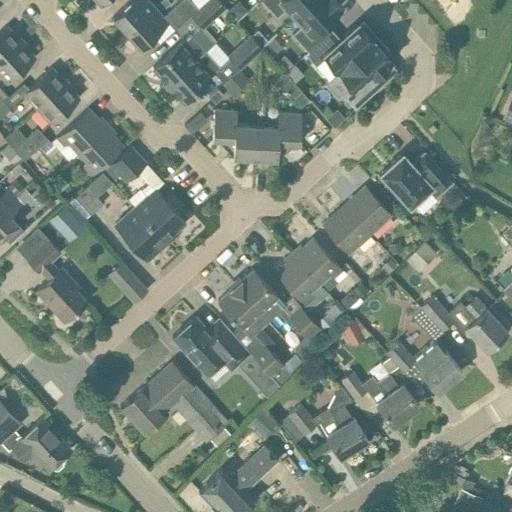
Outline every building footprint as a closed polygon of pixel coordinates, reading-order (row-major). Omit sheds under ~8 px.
[(130,0),(113,16),(127,31),(155,6),(149,0),(130,0)] [(180,0),(163,15),(155,6),(127,31),(141,47),(172,19),(179,26),(192,14),(198,8),(191,0),(180,0)] [(220,0),(207,0),(198,8),(192,14),(203,26),(226,5),(220,0)] [(262,0),(277,16),(287,6),(295,15),(311,0),(262,0)] [(311,0),(295,15),(303,23),(292,33),(308,50),(332,28),(324,19),(342,4),(339,1),(339,0),(311,0)] [(339,69),(377,35),(363,20),(360,24),(358,21),(340,37),(332,28),(308,50),(305,52),(316,65),(327,55),(339,69)] [(0,59),(21,40),(7,25),(0,30),(0,59)] [(258,28),(251,34),(262,46),(268,40),(258,28)] [(153,65),(168,82),(206,49),(191,32),(180,42),(180,41),(153,65)] [(262,46),(251,34),(228,54),(239,67),(262,46)] [(390,50),(377,35),(339,69),(352,84),(342,93),(355,108),(381,84),(373,75),(391,58),(387,53),(390,50)] [(36,56),(21,40),(0,59),(0,73),(8,82),(36,56)] [(221,66),(206,49),(168,82),(184,100),(211,76),(210,75),(221,66)] [(289,55),(272,73),(290,89),(306,72),(289,55)] [(38,107),(66,81),(52,66),(28,87),(23,81),(9,95),(8,94),(2,99),(13,111),(19,106),(15,102),(25,93),(38,107)] [(80,97),(66,81),(38,107),(52,122),(80,97)] [(78,151),(108,124),(101,115),(98,117),(89,107),(57,136),(65,145),(69,141),(78,151)] [(233,156),(255,157),(257,124),(236,123),(237,109),(214,108),(212,137),(234,139),(233,156)] [(278,125),(257,124),(255,157),(277,158),(278,141),(300,142),(301,112),(278,111),(278,125)] [(116,132),(108,124),(78,151),(87,161),(83,165),(92,174),(124,145),(114,134),(116,132)] [(14,148),(23,158),(25,160),(48,138),(37,127),(14,148)] [(148,194),(135,205),(167,241),(176,233),(174,230),(185,220),(156,187),(163,181),(131,144),(103,170),(112,180),(120,173),(127,180),(138,170),(149,182),(142,188),(148,194)] [(380,172),(410,204),(431,185),(438,192),(434,195),(435,196),(453,180),(424,149),(414,158),(418,162),(415,165),(402,151),(380,172)] [(87,184),(97,195),(113,181),(112,180),(103,170),(87,184)] [(103,202),(87,184),(75,196),(91,213),(103,202)] [(366,185),(345,204),(369,231),(391,212),(366,185)] [(466,195),(458,186),(450,193),(458,202),(466,195)] [(0,194),(0,208),(15,194),(8,187),(0,194)] [(15,194),(0,208),(0,238),(18,223),(10,214),(23,203),(15,194)] [(51,217),(71,239),(88,223),(68,202),(51,217)] [(348,250),(369,231),(345,204),(323,223),(348,250)] [(147,259),(167,241),(135,205),(114,224),(147,259)] [(511,245),(511,223),(501,234),(511,245)] [(61,251),(38,226),(31,232),(42,245),(27,258),(39,271),(41,269),(49,278),(36,289),(65,320),(87,300),(76,288),(79,286),(61,266),(58,269),(50,260),(61,251)] [(301,243),(292,251),(320,281),(330,272),(334,276),(343,268),(313,236),(303,246),(301,243)] [(418,270),(436,252),(423,240),(406,257),(418,270)] [(310,291),(320,281),(292,251),(284,258),(286,261),(275,270),(304,303),(313,295),(310,291)] [(253,267),(236,283),(268,320),(278,311),(292,326),(295,323),(307,336),(319,325),(292,295),(284,302),(277,294),(253,267)] [(147,287),(133,273),(129,268),(116,281),(133,300),(147,287)] [(268,320),(236,283),(218,299),(242,326),(243,327),(235,334),(250,351),(271,374),(283,364),(255,332),(268,320)] [(394,293),(391,285),(385,287),(388,295),(394,293)] [(432,293),(420,304),(442,330),(453,319),(463,330),(467,326),(487,348),(507,330),(486,308),(475,296),(465,305),(460,299),(448,310),(432,293)] [(443,331),(442,330),(420,304),(410,313),(423,328),(424,327),(434,339),(443,331)] [(196,314),(172,335),(206,373),(222,358),(231,368),(250,351),(235,334),(219,316),(207,327),(196,314)] [(354,342),(369,331),(358,315),(342,326),(354,342)] [(388,353),(398,364),(412,381),(424,372),(438,389),(462,369),(446,350),(444,352),(434,340),(413,357),(398,339),(385,349),(388,353)] [(227,421),(185,374),(172,359),(144,384),(120,405),(144,432),(168,411),(166,408),(173,402),(207,439),(227,421)] [(341,383),(352,396),(353,396),(354,398),(366,389),(392,423),(418,404),(402,382),(399,385),(389,372),(377,381),(372,373),(362,381),(352,368),(339,378),(342,382),(341,383)] [(352,396),(341,383),(332,389),(343,403),(331,410),(328,405),(311,415),(300,401),(287,412),(304,432),(319,420),(340,455),(368,438),(353,414),(351,415),(343,403),(352,396)] [(71,448),(42,417),(21,437),(14,429),(21,423),(0,399),(0,439),(9,449),(12,446),(24,459),(34,451),(49,468),(52,465),(55,467),(58,467),(62,463),(63,460),(60,458),(71,448)] [(249,422),(255,427),(269,413),(263,408),(249,422)] [(278,458),(264,442),(246,459),(246,460),(230,475),(223,467),(199,489),(220,511),(240,511),(254,500),(244,490),(278,458)] [(499,511),(502,507),(484,499),(478,511),(499,511)]
